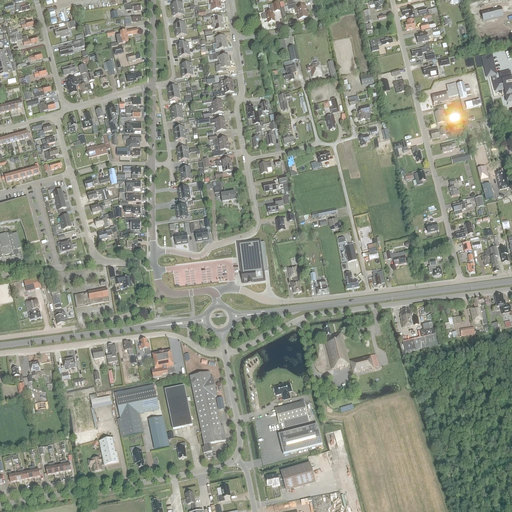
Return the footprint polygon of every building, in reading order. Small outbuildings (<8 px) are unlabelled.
[(369,2),(369,6),(374,5),(375,7),(376,11),(381,10),(380,6),(380,5),(384,4),(382,0),(379,1),(379,0),(369,2)] [(20,4),(19,4),(15,5),(16,7),(15,7),(16,11),(18,10),(18,12),(30,9),(28,4),(25,5),(25,3),(20,4)] [(270,12),(266,13),(266,15),(263,15),(262,16),(263,19),(264,20),(267,19),(268,23),(275,22),(273,12),(274,12),(280,11),(278,3),(269,5),(270,9),(270,12)] [(297,14),(307,12),(305,6),(299,7),(298,4),(288,6),(289,10),(294,9),(295,14),(297,14)] [(417,10),(414,11),(413,8),(402,10),(403,16),(406,15),(407,16),(407,17),(408,17),(408,18),(415,16),(415,18),(419,17),(419,16),(427,15),(426,8),(417,10)] [(363,22),(370,21),(368,10),(364,11),(361,12),(363,22)] [(497,10),(482,13),(483,21),(499,17),(497,10)] [(297,14),(298,20),(308,18),(307,12),(297,14)] [(133,18),(125,18),(125,27),(131,27),(131,22),(133,23),(137,23),(137,22),(141,22),(141,17),(133,17),(133,18)] [(406,21),(407,23),(405,24),(406,31),(415,29),(413,20),(406,21)] [(83,28),(85,37),(91,36),(88,26),(83,28)] [(11,27),(7,28),(9,35),(12,35),(18,33),(17,31),(12,32),(11,27)] [(60,37),(69,35),(67,27),(61,29),(61,30),(55,32),(56,38),(60,37)] [(416,36),(418,43),(428,41),(427,36),(433,35),(432,34),(439,32),(438,27),(431,29),(425,30),(426,33),(416,36)] [(138,29),(120,33),(120,36),(117,36),(119,44),(128,42),(127,36),(139,34),(138,29)] [(391,39),(389,39),(386,37),(380,38),(382,46),(385,45),(389,44),(392,43),(391,39)] [(23,41),(24,46),(31,44),(38,42),(37,38),(30,39),(30,40),(23,41)] [(81,48),(85,47),(83,39),(73,41),(74,45),(80,44),(81,48)] [(278,41),(281,50),(287,48),(284,39),(278,41)] [(380,39),(370,41),(371,48),(378,47),(377,43),(381,42),(380,39)] [(177,45),(178,51),(189,50),(192,49),(191,43),(177,45)] [(413,51),(411,51),(412,53),(412,57),(417,56),(418,57),(422,56),(421,54),(426,53),(426,52),(430,51),(429,45),(425,46),(425,47),(420,48),(421,49),(413,51)] [(72,46),(65,47),(66,48),(59,50),(61,56),(65,55),(65,56),(74,53),(72,46)] [(124,54),(122,47),(112,49),(114,56),(124,54)] [(297,60),(294,47),(288,48),(292,62),(297,60)] [(134,55),(134,54),(127,56),(129,63),(136,61),(136,60),(141,59),(139,53),(134,55)] [(219,63),(229,61),(228,55),(221,56),(221,53),(213,55),(214,61),(218,60),(219,63)] [(511,79),(510,80),(509,77),(508,78),(507,73),(502,75),(503,79),(502,79),(502,80),(497,81),(491,57),(483,59),(487,76),(491,75),(493,84),(494,84),(496,91),(504,89),(505,89),(508,101),(511,99),(511,88),(511,87),(511,79)] [(438,61),(439,67),(449,65),(448,59),(438,61)] [(107,71),(115,68),(113,61),(105,63),(107,71)] [(216,67),(217,73),(223,72),(223,69),(230,68),(229,61),(219,63),(219,66),(216,67)] [(307,67),(308,72),(311,71),(312,78),(321,76),(319,63),(312,65),(312,66),(307,67)] [(87,73),(85,65),(78,67),(81,75),(87,73)] [(287,72),(288,74),(288,75),(284,76),(285,80),(289,80),(289,81),(294,80),(293,74),(293,73),(294,73),(295,72),(295,71),(295,70),(294,65),(286,67),(287,72)] [(72,67),(71,66),(62,69),(64,76),(76,72),(75,66),(72,67)] [(429,78),(439,76),(437,67),(427,69),(427,70),(423,70),(424,77),(428,76),(429,78)] [(46,75),(46,74),(47,74),(46,71),(45,71),(45,70),(42,71),(41,68),(36,69),(37,73),(33,74),(35,78),(39,77),(46,75)] [(103,85),(104,88),(108,87),(107,85),(109,84),(107,77),(104,78),(102,71),(94,73),(95,77),(100,76),(101,79),(100,79),(101,85),(103,85)] [(137,74),(136,73),(126,74),(127,83),(136,81),(135,79),(137,79),(137,78),(141,77),(140,73),(137,74)] [(360,77),(362,86),(374,84),(372,75),(360,77)] [(74,94),(74,93),(77,92),(74,81),(76,81),(77,83),(76,77),(67,80),(68,83),(66,83),(67,89),(68,89),(70,94),(71,95),(74,94)] [(220,79),(220,82),(220,83),(220,88),(233,86),(232,80),(225,81),(224,78),(220,79)] [(87,87),(86,84),(84,85),(83,80),(78,82),(80,90),(82,90),(83,94),(88,92),(92,90),(90,86),(87,87)] [(400,93),(405,92),(404,90),(405,89),(404,82),(403,83),(403,81),(394,83),(395,89),(399,88),(400,93)] [(386,82),(380,83),(382,93),(388,91),(386,82)] [(464,83),(457,84),(461,99),(467,97),(464,83)] [(446,92),(432,95),(433,102),(442,100),(443,101),(448,100),(448,98),(459,95),(456,84),(447,86),(448,92),(446,93),(446,92)] [(233,86),(220,88),(221,92),(213,93),(214,98),(225,96),(225,94),(234,92),(233,86)] [(44,93),(51,91),(50,87),(43,88),(43,89),(38,90),(39,94),(34,95),(35,98),(45,96),(44,93)] [(285,102),(284,100),(285,99),(285,98),(290,97),(289,94),(280,96),(281,103),(280,103),(282,111),(283,110),(283,112),(288,111),(287,107),(286,101),(285,102)] [(304,97),(299,98),(303,113),(308,112),(304,97)] [(339,112),(336,99),(331,100),(333,108),(331,109),(330,108),(327,109),(327,111),(331,110),(332,114),(339,112)] [(43,112),(48,110),(55,108),(54,104),(47,106),(46,102),(41,103),(43,112)] [(10,112),(17,110),(15,103),(8,104),(10,112)] [(264,113),(267,112),(269,112),(268,108),(269,108),(269,104),(267,104),(267,103),(260,105),(261,110),(258,110),(260,117),(264,116),(264,113)] [(2,106),(3,112),(3,113),(10,112),(8,104),(2,106)] [(109,122),(114,121),(113,117),(113,115),(118,114),(118,107),(114,108),(114,106),(108,107),(109,111),(106,111),(107,116),(109,122)] [(248,119),(253,118),(255,124),(254,124),(254,125),(260,124),(258,113),(258,114),(255,115),(254,110),(253,110),(253,106),(247,107),(247,111),(248,119)] [(358,112),(358,115),(356,115),(357,119),(359,119),(360,122),(371,119),(370,113),(371,113),(370,109),(368,110),(367,106),(362,108),(360,108),(359,109),(360,112),(358,112)] [(209,109),(209,112),(209,113),(203,114),(204,119),(212,117),(211,112),(214,112),(214,114),(223,113),(222,107),(213,108),(209,109)] [(126,108),(126,114),(133,114),(133,118),(140,117),(140,112),(137,112),(137,108),(133,108),(126,108)] [(438,112),(437,112),(434,113),(437,124),(445,122),(443,115),(445,114),(443,108),(437,109),(438,112)] [(86,121),(81,123),(83,129),(94,126),(93,119),(92,120),(91,116),(90,116),(89,113),(84,114),(86,121)] [(333,116),(325,118),(328,128),(329,127),(330,131),(335,129),(334,122),(335,122),(333,116)] [(71,133),(76,131),(74,126),(77,125),(75,121),(74,117),(69,118),(70,122),(71,125),(68,125),(71,133)] [(125,122),(125,134),(133,134),(133,129),(141,129),(141,124),(133,124),(133,122),(125,122)] [(45,133),(52,131),(50,126),(43,128),(43,131),(39,132),(41,137),(46,136),(45,133)] [(430,132),(432,139),(436,138),(436,139),(439,138),(439,136),(442,135),(442,136),(446,135),(444,128),(440,129),(441,130),(430,132)] [(27,132),(21,133),(22,140),(29,138),(27,132)] [(272,132),(265,133),(265,136),(266,136),(268,146),(273,145),(273,142),(275,142),(273,135),(272,135),(272,132)] [(22,140),(21,133),(14,135),(16,142),(22,140)] [(9,144),(16,142),(14,135),(8,137),(9,144)] [(86,144),(84,135),(78,136),(80,146),(86,144)] [(255,138),(252,139),(254,148),(259,147),(259,145),(261,144),(259,135),(255,136),(255,138)] [(370,142),(368,135),(358,138),(359,142),(360,141),(361,147),(366,146),(365,144),(367,144),(366,142),(370,142)] [(8,137),(1,139),(3,146),(9,144),(8,137)] [(48,145),(55,143),(54,137),(46,140),(42,141),(43,144),(42,144),(43,146),(41,147),(42,148),(40,149),(39,146),(36,147),(37,153),(41,152),(43,151),(50,149),(48,145)] [(127,140),(127,148),(140,148),(140,143),(141,143),(141,137),(131,137),(131,140),(127,140)] [(219,146),(228,144),(227,138),(218,140),(217,140),(213,140),(214,146),(215,146),(219,146)] [(400,157),(398,149),(402,148),(403,152),(408,151),(405,141),(401,142),(393,144),(397,158),(400,157)] [(451,143),(451,144),(441,146),(443,153),(453,151),(452,148),(456,147),(455,142),(451,143)] [(219,146),(215,146),(216,151),(213,152),(213,157),(222,156),(222,151),(229,150),(228,144),(219,146)] [(87,150),(87,151),(86,154),(89,156),(89,157),(90,157),(92,158),(93,156),(96,155),(97,156),(107,154),(105,145),(87,150)] [(418,152),(417,148),(412,150),(412,153),(413,153),(414,158),(416,157),(417,162),(422,161),(421,159),(422,159),(420,151),(418,152)] [(117,149),(117,156),(130,156),(133,156),(133,157),(134,157),(136,158),(136,157),(136,156),(137,156),(140,156),(141,151),(137,151),(137,150),(132,150),(132,149),(117,149)] [(58,155),(57,150),(45,153),(47,161),(52,160),(51,158),(54,157),(54,156),(58,155)] [(316,154),(319,163),(329,161),(328,157),(330,156),(329,152),(324,154),(324,153),(320,154),(320,153),(316,154)] [(465,161),(464,155),(464,154),(456,156),(458,163),(465,161)] [(51,171),(62,168),(60,162),(44,166),(46,172),(49,171),(49,170),(51,170),(51,171)] [(266,164),(259,165),(261,174),(268,173),(267,169),(272,168),(271,163),(266,164)] [(31,169),(33,176),(40,174),(38,168),(39,168),(38,164),(35,165),(36,168),(31,169)] [(232,172),(232,171),(231,165),(222,167),(223,173),(227,172),(227,173),(228,174),(229,175),(230,174),(231,173),(232,172)] [(141,168),(133,168),(133,167),(123,167),(123,172),(132,172),(132,175),(134,175),(134,180),(137,180),(137,175),(140,175),(141,168)] [(33,176),(31,169),(25,171),(26,178),(33,176)] [(26,178),(25,171),(18,173),(20,180),(26,178)] [(426,180),(424,172),(417,174),(414,175),(417,185),(422,184),(422,181),(426,180)] [(20,180),(18,173),(12,175),(13,181),(20,180)] [(506,173),(497,175),(500,189),(508,187),(510,187),(506,173)] [(7,183),(13,181),(12,175),(2,177),(2,180),(6,179),(7,183)] [(84,184),(86,190),(94,188),(94,185),(98,184),(97,181),(93,182),(93,181),(92,182),(91,177),(86,179),(87,183),(84,184)] [(449,182),(450,185),(450,186),(450,188),(449,188),(450,192),(452,197),(460,195),(458,190),(456,190),(455,187),(454,184),(456,184),(455,180),(449,182)] [(126,183),(126,192),(133,192),(133,188),(141,188),(141,185),(141,183),(141,182),(126,182),(126,183)] [(216,186),(216,183),(213,183),(215,194),(222,192),(220,186),(216,186)] [(266,192),(276,190),(274,183),(263,185),(264,185),(265,192),(264,192),(265,192),(266,194),(266,192)] [(490,184),(482,186),(485,200),(493,198),(490,184)] [(95,192),(96,193),(88,195),(89,202),(97,199),(96,196),(104,194),(105,197),(103,197),(104,202),(110,200),(107,189),(95,192)] [(53,193),(54,199),(63,197),(61,191),(53,193)] [(218,195),(218,198),(221,197),(222,202),(236,200),(235,192),(231,193),(231,192),(228,193),(218,195)] [(140,202),(140,198),(141,198),(141,196),(140,196),(140,195),(133,195),(133,193),(127,193),(127,200),(127,202),(132,202),(140,202)] [(34,221),(27,197),(16,200),(0,206),(0,225),(4,224),(20,221),(24,233),(28,245),(39,241),(38,235),(36,236),(34,221)] [(63,197),(54,199),(56,205),(65,203),(63,197)] [(476,198),(478,208),(484,207),(482,197),(476,198)] [(283,206),(282,199),(275,200),(275,204),(267,206),(269,216),(269,214),(278,212),(277,207),(283,206)] [(66,209),(65,203),(56,205),(58,211),(66,209)] [(453,206),(454,212),(455,215),(456,215),(461,214),(462,213),(461,210),(462,210),(462,211),(466,210),(464,203),(461,204),(453,206)] [(99,206),(91,208),(93,214),(101,212),(100,210),(103,209),(102,205),(99,206)] [(132,214),(134,214),(134,215),(136,215),(136,214),(140,214),(140,211),(141,211),(141,209),(140,209),(140,208),(133,208),(133,206),(125,206),(125,212),(132,212),(132,214)] [(293,214),(286,215),(288,222),(295,221),(293,214)] [(68,216),(60,218),(61,224),(70,222),(68,216)] [(102,219),(95,221),(96,227),(104,225),(104,228),(108,227),(106,218),(102,219)] [(341,228),(340,223),(337,223),(336,218),(327,220),(329,226),(330,226),(331,230),(337,229),(341,228)] [(140,230),(140,221),(135,221),(135,220),(126,220),(127,224),(131,224),(131,230),(140,230)] [(276,221),(278,232),(285,231),(283,220),(276,221)] [(504,230),(510,228),(509,220),(502,222),(504,230)] [(63,230),(71,228),(70,222),(61,224),(63,230)] [(428,222),(425,223),(428,233),(438,231),(436,224),(429,225),(428,222)] [(186,233),(180,234),(182,245),(188,244),(187,236),(190,236),(188,224),(184,225),(186,233)] [(457,239),(463,238),(463,239),(464,239),(465,239),(465,238),(465,237),(466,237),(465,236),(473,234),(471,224),(465,225),(467,231),(455,234),(457,239)] [(105,230),(106,233),(98,235),(100,241),(108,239),(107,237),(112,235),(111,229),(105,230)] [(174,238),(176,245),(182,245),(180,234),(174,235),(174,232),(171,233),(172,238),(174,238)] [(17,233),(9,235),(9,233),(0,234),(0,258),(2,258),(1,255),(3,255),(4,256),(11,254),(12,256),(18,254),(17,249),(21,248),(17,233)] [(479,241),(479,239),(471,241),(471,243),(472,249),(479,248),(479,245),(480,244),(479,241)] [(72,245),(71,240),(58,244),(60,253),(73,249),(73,248),(76,246),(76,244),(72,245)] [(133,245),(133,241),(126,241),(126,248),(133,248),(133,251),(137,251),(137,250),(141,250),(141,246),(137,246),(137,245),(133,245)] [(260,241),(239,244),(243,273),(242,274),(243,280),(244,280),(244,284),(265,281),(264,271),(268,271),(264,242),(260,243),(260,241)] [(470,242),(462,244),(464,252),(472,251),(470,242)] [(357,260),(353,245),(345,247),(348,262),(357,260)] [(499,271),(497,261),(496,261),(495,255),(497,254),(495,247),(490,249),(491,257),(492,261),(491,262),(494,272),(499,271)] [(499,250),(501,256),(502,263),(505,263),(506,263),(507,263),(507,262),(508,262),(507,255),(508,254),(507,248),(499,250)] [(485,251),(486,254),(481,255),(482,261),(484,261),(485,266),(489,265),(488,260),(489,260),(488,257),(489,256),(488,250),(485,251)] [(392,255),(392,254),(390,254),(390,252),(386,253),(387,260),(390,259),(391,259),(393,259),(394,265),(401,264),(406,263),(404,256),(403,252),(392,255)] [(436,265),(435,260),(429,261),(430,267),(428,267),(429,273),(433,273),(434,277),(442,275),(440,267),(435,268),(435,266),(436,265)] [(297,266),(287,268),(290,279),(293,278),(293,282),(291,282),(292,288),(293,288),(294,293),(301,292),(300,286),(301,286),(300,280),(299,281),(298,277),(299,277),(297,266)] [(385,284),(382,272),(377,273),(373,274),(373,278),(372,278),(374,285),(376,284),(377,286),(381,285),(381,284),(385,284)] [(345,283),(345,284),(345,286),(346,286),(347,286),(348,289),(349,289),(351,289),(352,288),(354,288),(355,288),(357,288),(357,287),(358,287),(357,284),(357,283),(357,281),(353,281),(351,273),(345,274),(346,280),(347,282),(345,283)] [(131,282),(130,276),(115,279),(116,285),(120,284),(121,283),(121,282),(122,282),(124,289),(132,288),(130,282),(131,282)] [(38,279),(24,282),(27,292),(41,289),(38,279)] [(316,290),(317,295),(328,293),(327,288),(326,288),(325,286),(326,286),(325,281),(318,282),(319,287),(320,287),(320,289),(316,290)] [(88,293),(74,296),(76,308),(109,302),(108,297),(109,297),(107,289),(102,290),(88,293)] [(497,307),(501,306),(502,314),(511,312),(509,305),(506,305),(505,300),(504,300),(502,295),(495,297),(497,307)] [(479,307),(481,306),(481,307),(485,306),(483,298),(479,299),(474,300),(476,308),(470,309),(471,310),(471,309),(473,315),(472,315),(473,322),(480,320),(482,325),(488,324),(487,319),(486,319),(484,310),(480,311),(479,307)] [(37,300),(26,302),(28,311),(29,311),(29,314),(29,315),(30,320),(41,318),(40,312),(41,312),(40,308),(39,308),(37,300)] [(402,322),(401,322),(402,328),(418,325),(417,318),(412,319),(412,315),(410,315),(409,309),(401,311),(401,315),(400,315),(402,322)] [(56,312),(54,313),(55,317),(57,325),(61,324),(61,325),(64,325),(63,324),(64,324),(64,321),(68,320),(65,313),(64,313),(64,311),(59,312),(58,311),(56,311),(56,312)] [(449,325),(457,324),(455,317),(448,318),(449,325)] [(490,325),(491,332),(499,330),(497,323),(490,325)] [(402,342),(404,352),(437,344),(433,328),(429,329),(429,327),(424,328),(424,330),(419,331),(420,338),(402,342)] [(475,335),(474,328),(460,329),(461,337),(467,336),(467,337),(474,336),(474,335),(475,335)] [(332,369),(351,365),(353,373),(373,368),(370,356),(348,361),(341,333),(331,336),(329,329),(324,330),(327,343),(326,344),(332,369)] [(147,344),(146,340),(140,341),(141,346),(139,347),(140,350),(142,350),(145,350),(146,356),(151,355),(149,344),(147,344)] [(128,342),(123,343),(125,351),(128,350),(129,355),(134,354),(131,342),(128,342)] [(110,354),(106,355),(108,363),(118,361),(116,353),(117,353),(115,345),(113,345),(112,345),(108,345),(110,354)] [(104,360),(102,349),(92,351),(94,359),(99,358),(100,366),(105,365),(104,360)] [(152,355),(155,369),(151,369),(153,378),(162,377),(162,375),(167,374),(167,375),(175,373),(170,351),(152,355)] [(40,371),(39,363),(30,364),(32,372),(33,376),(39,375),(39,374),(40,374),(39,371),(40,371)] [(12,370),(13,374),(12,374),(13,377),(15,377),(16,380),(20,379),(20,381),(23,381),(22,375),(20,376),(19,373),(18,369),(12,370)] [(209,373),(190,377),(204,447),(202,447),(204,454),(212,452),(210,444),(226,441),(223,426),(221,426),(215,397),(216,397),(214,383),(212,382),(211,382),(210,380),(211,380),(209,373)] [(75,387),(84,385),(83,379),(74,380),(75,387)] [(26,397),(23,382),(17,384),(20,399),(26,397)] [(288,393),(292,392),(290,383),(273,388),(276,396),(282,394),(284,401),(290,399),(288,393)] [(121,438),(143,433),(140,415),(159,411),(154,385),(115,394),(120,419),(117,419),(121,438)] [(184,386),(165,390),(173,430),(192,426),(184,386)] [(93,409),(112,405),(111,396),(95,399),(95,395),(90,396),(93,409)] [(304,402),(275,409),(279,424),(283,423),(284,428),(309,422),(304,402)] [(155,449),(164,447),(169,447),(163,417),(158,418),(148,420),(155,449)] [(317,425),(278,435),(283,455),(322,445),(317,425)] [(104,466),(119,463),(117,452),(115,453),(112,438),(99,441),(103,459),(100,459),(99,458),(92,460),(88,461),(89,466),(93,465),(94,472),(102,470),(101,464),(104,463),(104,466)] [(179,444),(180,448),(177,448),(179,459),(186,457),(184,447),(186,447),(185,443),(179,444)] [(138,468),(144,466),(143,465),(144,464),(141,450),(132,452),(133,453),(132,454),(132,456),(133,457),(135,464),(137,463),(137,466),(138,466),(138,468)] [(70,464),(67,464),(66,460),(63,461),(65,472),(71,471),(70,464)] [(55,467),(54,463),(51,463),(53,474),(59,473),(58,466),(55,467)] [(310,463),(281,472),(282,475),(277,476),(274,476),(270,476),(270,477),(266,478),(268,486),(272,485),(272,487),(279,486),(279,483),(284,482),(286,491),(315,483),(310,463)] [(39,470),(35,471),(35,467),(32,467),(34,478),(40,477),(39,470)] [(24,473),(23,469),(20,470),(22,480),(28,479),(27,472),(24,473)] [(12,475),(11,471),(8,472),(10,483),(16,481),(15,475),(12,475)] [(230,496),(228,486),(221,488),(222,495),(217,496),(218,503),(225,501),(224,498),(230,496)] [(185,494),(187,505),(195,503),(193,493),(185,494)] [(152,505),(153,511),(162,511),(161,504),(158,504),(157,500),(152,501),(153,505),(152,505)]
